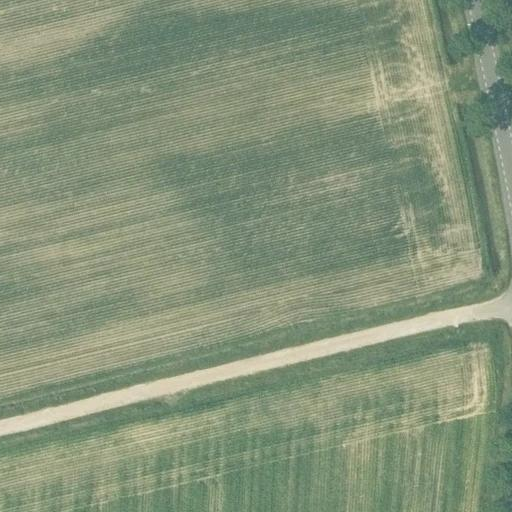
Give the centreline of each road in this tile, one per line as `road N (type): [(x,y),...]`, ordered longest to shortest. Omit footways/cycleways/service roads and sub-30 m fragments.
road 1 (track): [(511,303),(0,426)]
road 2 (tertiary): [(511,174),(474,0)]
